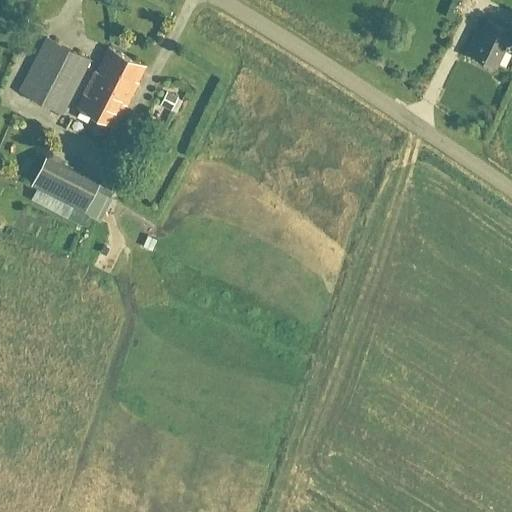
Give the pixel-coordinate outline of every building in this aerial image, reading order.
[(509,47),(511,41),(511,34),(483,21),(479,29),(481,30),(469,55),(496,68),(507,46),(509,47)] [(62,114),(89,61),(47,39),(19,92),(62,114)] [(117,126),(127,106),(139,84),(137,83),(146,67),(109,48),(96,72),(95,72),(77,106),(117,126)] [(37,187),(30,199),(67,218),(74,206),(37,187)] [(107,221),(114,195),(98,191),(91,217),(107,221)]
